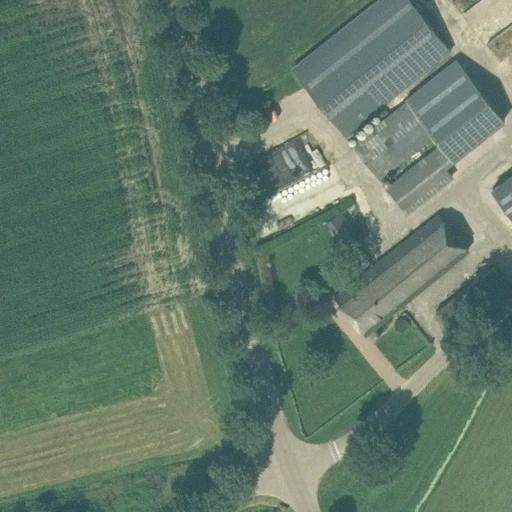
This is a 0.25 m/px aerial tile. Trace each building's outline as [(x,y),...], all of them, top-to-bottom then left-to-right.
[(378,0),(293,68),(345,133),(450,50),(410,0),(378,0)] [(481,43),(511,20),(511,0),(472,0),(458,10),(481,43)] [(453,55),(402,95),(451,153),(502,114),(453,55)] [(404,103),(352,144),(380,179),(433,138),(404,103)] [(438,144),(385,186),(406,213),(460,171),(438,144)] [(511,173),(493,188),(511,214),(511,173)] [(311,174),(252,200),(267,233),(301,217),(326,206),(311,174)] [(469,249),(437,212),(335,297),(366,334),(469,249)] [(436,310),(448,327),(511,280),(511,265),(507,259),(436,310)]
